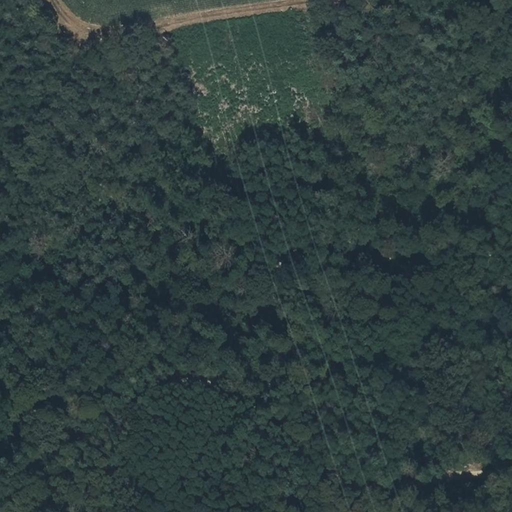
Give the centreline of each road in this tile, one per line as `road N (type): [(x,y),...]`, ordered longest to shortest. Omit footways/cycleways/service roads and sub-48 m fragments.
road 1 (track): [(334,0),(73,45),(39,0)]
road 2 (track): [(14,511),(66,448),(163,383),(228,384)]
